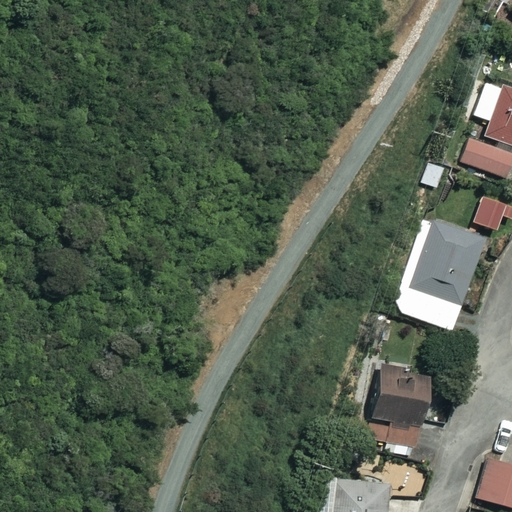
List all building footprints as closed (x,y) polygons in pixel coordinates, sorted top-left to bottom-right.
[(511,90),(482,80),(468,118),(482,123),(477,138),(511,149),(511,90)] [(511,154),(461,136),(451,162),(502,181),(511,154)] [(476,238),(420,219),(390,311),(446,329),(476,238)] [(369,397),(360,438),(379,442),(378,450),(406,457),(425,376),(376,365),(369,397)] [(511,464),(479,456),(468,498),(511,509),(511,464)] [(375,511),(378,482),(327,477),(323,511),(375,511)]
